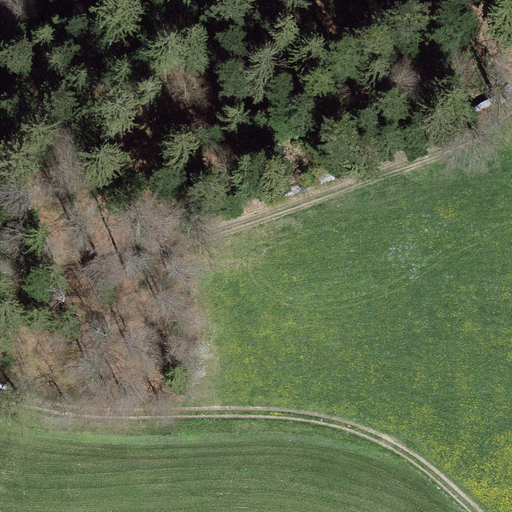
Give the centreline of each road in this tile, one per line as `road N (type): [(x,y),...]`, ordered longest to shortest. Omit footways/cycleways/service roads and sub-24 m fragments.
road 1 (track): [(0,270),(227,226),(418,160),(511,104)]
road 2 (track): [(472,511),(435,474),(381,439),(326,419),(103,406),(0,390)]
